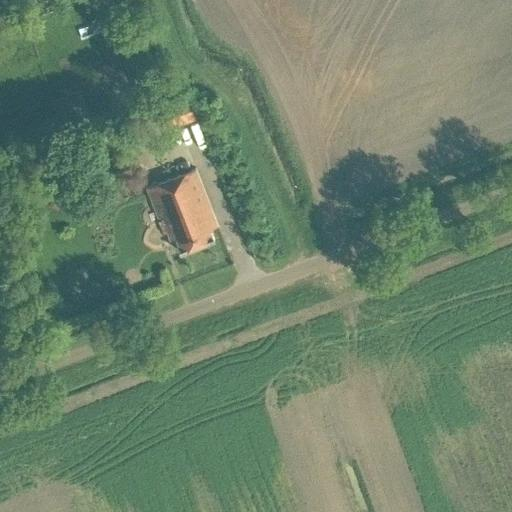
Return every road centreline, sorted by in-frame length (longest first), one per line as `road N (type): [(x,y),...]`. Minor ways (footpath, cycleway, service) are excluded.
road 1 (unclassified): [(0,381),(511,189)]
road 2 (track): [(307,265),(237,92),(189,74),(173,57),(152,0)]
